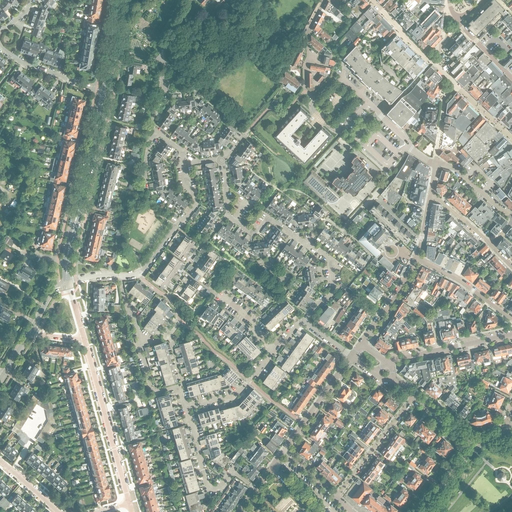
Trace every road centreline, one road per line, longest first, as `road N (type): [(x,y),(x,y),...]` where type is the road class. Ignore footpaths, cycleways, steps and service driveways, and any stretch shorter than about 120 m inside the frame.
road 1 (tertiary): [(103,93),(64,262)]
road 2 (tertiary): [(69,263),(107,94)]
road 3 (residential): [(82,336),(127,503)]
road 4 (residential): [(184,406),(178,386),(153,392),(119,276)]
road 5 (residential): [(256,488),(234,472),(220,487),(208,485),(184,406)]
road 6 (residential): [(336,496),(412,393)]
road 7 (residential): [(387,363),(511,334)]
